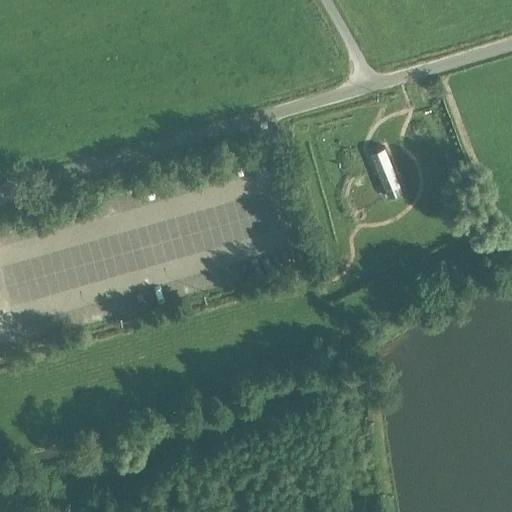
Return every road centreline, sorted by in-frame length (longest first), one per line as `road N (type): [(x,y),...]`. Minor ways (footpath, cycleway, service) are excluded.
road 1 (unclassified): [(0,185),(372,86)]
road 2 (unclassified): [(372,86),(511,45)]
